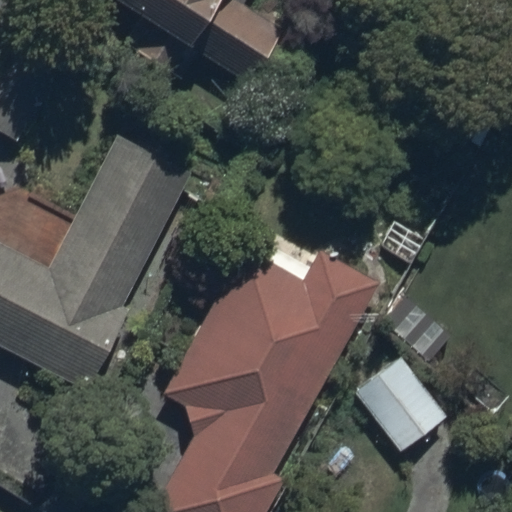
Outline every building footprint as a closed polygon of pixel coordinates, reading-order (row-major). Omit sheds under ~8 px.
[(144,0),(123,37),(181,71),(197,43),(249,73),(282,18),(250,0),(144,0)] [(0,125),(13,134),(72,39),(15,4),(0,28),(0,125)] [(46,261),(0,235),(0,334),(85,382),(130,302),(117,295),(190,162),(122,124),(46,261)] [(269,465),(373,275),(316,245),(302,272),(244,241),(165,388),(185,398),(192,427),(149,506),(160,511),(260,511),(283,472),(269,465)] [(456,327),(402,281),(377,310),(431,356),(456,327)] [(443,411),(398,348),(351,382),(396,445),(443,411)]
